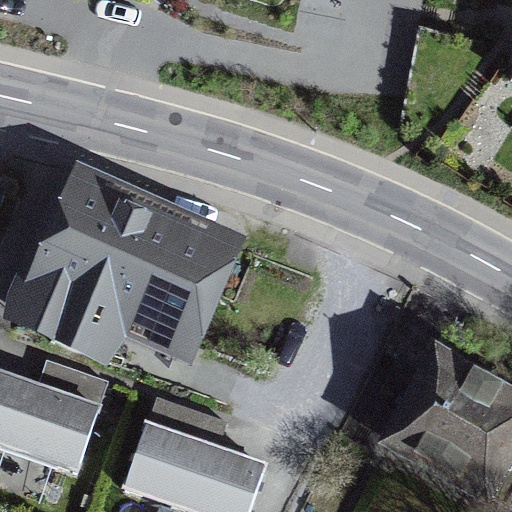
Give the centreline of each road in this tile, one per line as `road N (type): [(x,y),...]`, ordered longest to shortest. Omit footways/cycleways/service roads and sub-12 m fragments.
road 1 (secondary): [(511,280),(323,188),(0,96)]
road 2 (unknown): [(323,188),(304,411),(284,511)]
